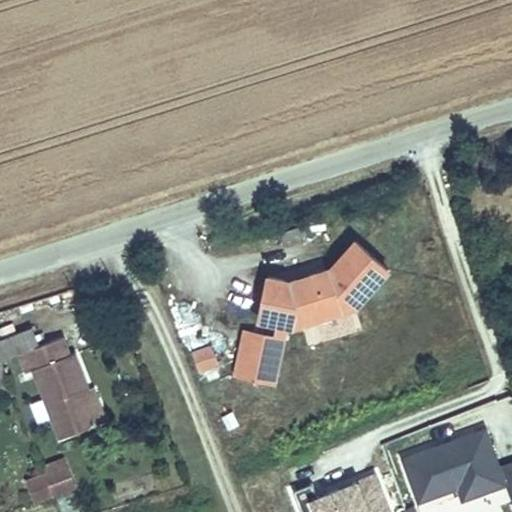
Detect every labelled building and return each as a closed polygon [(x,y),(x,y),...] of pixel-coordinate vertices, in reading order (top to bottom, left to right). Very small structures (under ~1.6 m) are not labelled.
[(261,242),(303,235),(301,224),(259,230),(261,242)] [(231,372),(275,380),(289,307),(365,322),(380,246),(335,237),(328,274),(264,261),(252,325),(240,323),(231,372)] [(207,334),(186,342),(198,371),(218,363),(207,334)] [(79,392),(86,389),(72,352),(64,355),(57,336),(17,353),(24,371),(31,369),(58,439),(91,425),(79,392)] [(92,387),(86,389),(79,392),(91,425),(104,420),(92,387)] [(485,424),(398,453),(414,503),(454,489),(458,503),(506,487),(511,503),(511,458),(499,463),(485,424)] [(64,456),(22,471),(33,500),(75,485),(64,456)] [(369,511),(356,472),(306,489),(314,511),(369,511)] [(371,511),(389,511),(377,472),(361,477),(371,511)]
